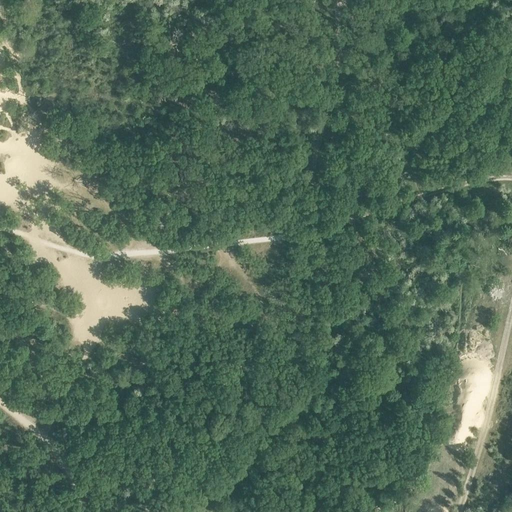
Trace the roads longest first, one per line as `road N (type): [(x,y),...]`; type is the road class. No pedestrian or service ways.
road 1 (unknown): [(401,511),(388,480),(460,328),(460,269),(426,231),(415,197),(418,146),(446,96),(460,0)]
road 2 (track): [(379,206),(511,180)]
